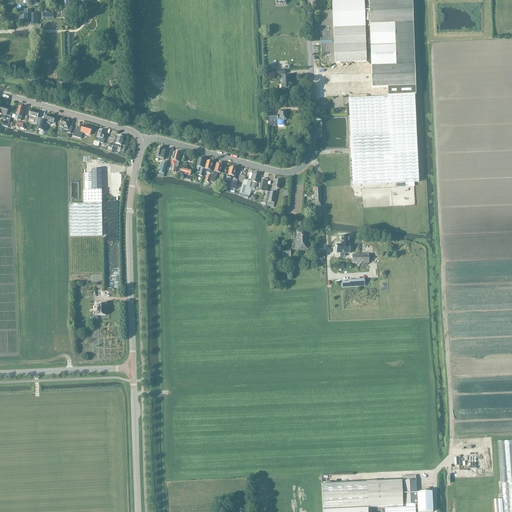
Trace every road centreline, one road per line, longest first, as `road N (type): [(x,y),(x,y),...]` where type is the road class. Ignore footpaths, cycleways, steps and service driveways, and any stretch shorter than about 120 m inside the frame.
road 1 (tertiary): [(133,367),(128,236),(139,141)]
road 2 (unclassified): [(308,160),(280,172),(139,141)]
road 3 (unclassified): [(308,160),(307,0)]
road 4 (tertiary): [(139,141),(0,94)]
road 5 (unclassified): [(137,511),(133,367)]
road 6 (tertiary): [(0,373),(133,367)]
